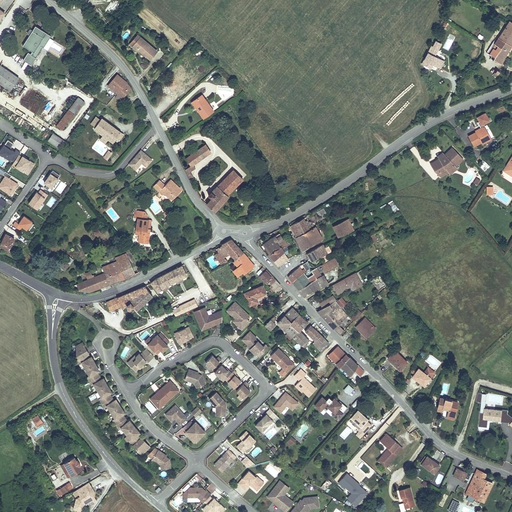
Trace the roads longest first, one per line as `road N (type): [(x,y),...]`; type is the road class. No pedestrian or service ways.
road 1 (residential): [(244,231),(327,332),(433,435),(511,477)]
road 2 (unclassified): [(244,231),(299,212),(408,134),(511,87)]
road 3 (residential): [(196,464),(267,389),(221,343),(210,342),(127,390)]
road 4 (tertiary): [(51,336),(69,406),(155,503)]
road 5 (unclassified): [(66,296),(116,290),(224,230)]
road 6 (residential): [(47,0),(120,62),(157,125)]
road 7 (residential): [(157,125),(111,173),(75,170),(48,156)]
road 8 (residential): [(157,125),(196,199),(224,230)]
